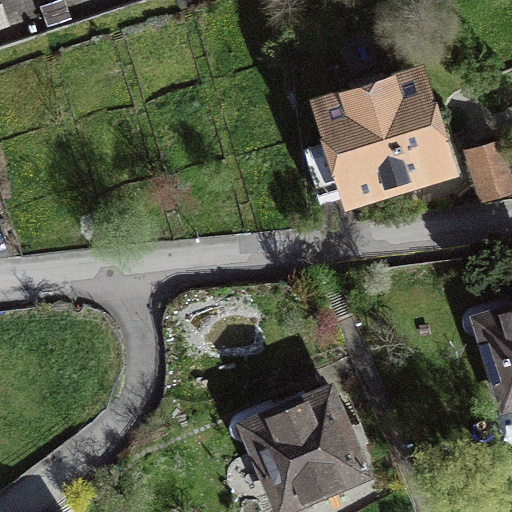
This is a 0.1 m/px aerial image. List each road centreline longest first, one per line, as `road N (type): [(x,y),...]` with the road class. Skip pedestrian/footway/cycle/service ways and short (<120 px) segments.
road 1 (residential): [(511,218),(129,269)]
road 2 (residential): [(129,269),(143,346),(136,392),(106,429),(0,511)]
road 3 (residential): [(129,269),(0,284)]
